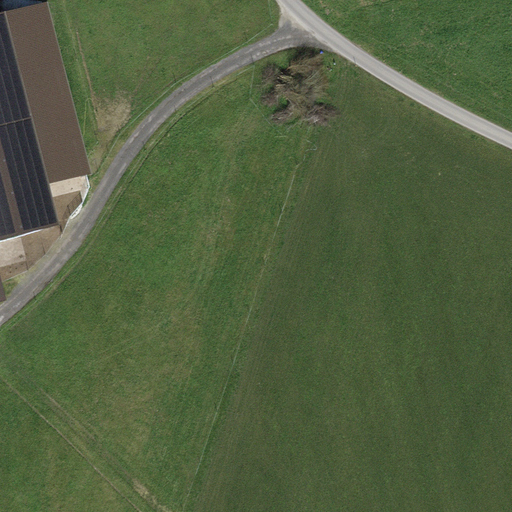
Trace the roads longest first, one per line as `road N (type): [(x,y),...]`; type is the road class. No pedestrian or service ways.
road 1 (track): [(0,322),(45,275),(146,125),(264,43),(311,29)]
road 2 (unclassified): [(511,140),(311,29),(288,0)]
